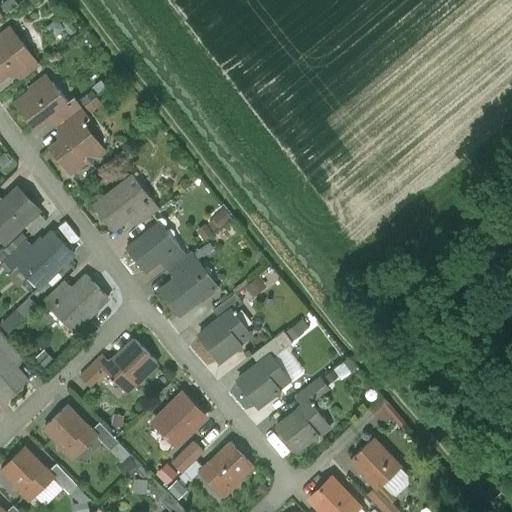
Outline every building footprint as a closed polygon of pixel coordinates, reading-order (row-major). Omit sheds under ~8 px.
[(5,43),(16,35),(12,30),(2,39),(5,43)] [(0,79),(14,69),(31,56),(16,35),(5,43),(2,39),(0,38),(0,79)] [(39,65),(31,56),(14,69),(21,78),(39,65)] [(41,91),(52,83),(48,78),(38,86),(41,91)] [(15,104),(34,129),(51,117),(68,104),(52,83),(41,91),(38,86),(32,86),(31,92),(15,104)] [(68,104),(51,117),(58,126),(81,108),(74,98),(68,104)] [(89,119),(81,108),(58,126),(65,136),(83,122),(84,123),(89,119)] [(84,123),(83,122),(65,136),(49,148),(69,174),(85,162),(91,163),(92,157),(89,151),(100,143),(84,123)] [(103,147),(100,143),(89,151),(92,157),(103,147)] [(151,199),(133,176),(94,206),(112,229),(129,216),(151,199)] [(0,204),(0,229),(9,239),(20,228),(35,213),(39,210),(17,188),(4,201),(0,204)] [(0,229),(0,204),(4,201),(0,197),(0,240),(3,244),(9,239),(0,229)] [(159,208),(151,199),(129,216),(137,226),(159,208)] [(44,222),(35,213),(20,228),(28,238),(44,222)] [(178,246),(160,223),(127,248),(145,271),(159,260),(178,246)] [(22,260),(44,283),(74,253),(52,231),(35,248),(22,260)] [(169,270),(175,278),(192,265),(193,266),(199,262),(199,260),(224,241),(216,232),(169,270)] [(0,250),(0,264),(20,245),(16,240),(5,251),(3,248),(0,250)] [(22,260),(35,248),(26,240),(5,261),(13,270),(18,266),(39,287),(44,283),(22,260)] [(185,255),(178,246),(159,260),(166,270),(185,255)] [(193,266),(212,290),(218,286),(199,262),(193,266)] [(159,290),(178,315),(212,290),(193,266),(192,265),(175,278),(159,290)] [(56,305),(78,327),(108,298),(86,275),(73,289),(56,305)] [(56,305),(73,289),(64,281),(44,300),(73,331),(78,327),(56,305)] [(213,310),(220,320),(233,310),(242,302),(235,293),(213,310)] [(11,332),(39,304),(30,294),(1,322),(11,332)] [(248,330),(233,310),(220,320),(214,324),(199,336),(218,361),(234,349),(240,349),(241,344),(238,338),(248,330)] [(0,349),(15,366),(24,359),(1,333),(0,333),(0,349)] [(252,355),(259,365),(272,356),(273,357),(285,348),(276,337),(252,355)] [(157,363),(134,340),(110,364),(105,370),(122,388),(132,378),(135,382),(142,382),(142,377),(157,363)] [(0,396),(5,402),(28,382),(15,366),(0,349),(0,396)] [(33,360),(41,369),(49,363),(40,354),(33,360)] [(105,370),(110,364),(102,355),(80,376),(89,385),(105,370)] [(273,357),(272,356),(259,365),(253,369),(238,381),(257,407),(274,394),(279,395),(280,389),(277,384),(287,376),(273,357)] [(296,396),(303,405),(310,401),(327,387),(319,378),(296,396)] [(205,417),(182,394),(154,422),(176,444),(205,417)] [(409,427),(382,396),(369,408),(381,420),(387,415),(402,433),(409,427)] [(325,421),(310,401),(303,405),(291,415),(276,427),(295,452),(311,439),(317,440),(318,435),(314,429),(325,421)] [(91,431),(67,406),(44,428),(59,443),(58,448),(65,448),(69,444),(78,454),(96,436),(91,431)] [(99,422),(91,431),(96,436),(111,450),(119,442),(99,422)] [(376,487),(377,489),(383,484),(401,467),(373,438),(350,460),(376,487)] [(172,463),(182,473),(203,452),(194,442),(172,463)] [(238,486),(238,480),(253,466),(230,443),(200,473),(218,490),(227,481),(231,485),(238,486)] [(48,472),(24,447),(1,469),(15,484),(15,489),(22,489),(26,485),(35,495),(53,478),(48,472)] [(56,463),(48,472),(53,478),(69,493),(77,485),(56,463)] [(406,473),(401,467),(383,484),(394,495),(406,484),(406,473)] [(309,499),(321,511),(353,511),(356,509),(360,506),(332,477),(309,499)] [(399,511),(392,504),(394,495),(383,484),(377,489),(376,487),(367,496),(383,511),(399,511)] [(170,511),(184,511),(186,511),(166,491),(158,499),(170,511)]
